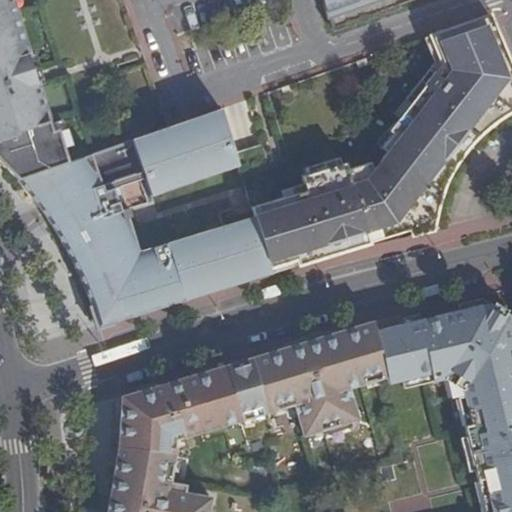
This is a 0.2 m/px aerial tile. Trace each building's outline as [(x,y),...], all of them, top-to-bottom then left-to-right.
[(0,0),(0,158),(9,169),(18,181),(22,180),(71,163),(65,144),(61,132),(53,134),(50,125),(39,88),(28,54),(16,18),(12,19),(6,0),(0,0)] [(323,0),(333,27),(411,0),(323,0)] [(324,249),(326,255),(335,253),(369,241),(367,236),(392,228),(394,233),(410,228),(434,220),(436,215),(437,207),(429,189),(443,172),(440,169),(452,155),(457,150),(453,146),(459,138),(464,141),(467,137),(480,121),(482,124),(496,105),(511,99),(511,76),(502,52),(506,50),(491,15),(430,36),(441,64),(435,71),(426,82),(399,115),(388,129),(392,133),(381,146),(386,151),(380,157),(381,165),(371,169),(348,176),(346,169),(344,163),(339,164),(305,174),(301,176),(303,183),(305,190),(282,197),(260,204),(251,207),(254,217),(269,267),(281,263),(297,258),(324,249)] [(430,67),(435,71),(441,64),(430,36),(424,38),(433,62),(430,67)] [(511,76),(511,65),(506,50),(502,52),(511,76)] [(34,52),(28,54),(39,88),(46,86),(34,52)] [(393,109),(399,115),(426,82),(419,77),(393,109)] [(511,110),(511,99),(496,105),(482,124),(480,121),(467,137),(472,141),(479,135),(486,128),(493,122),(501,117),(511,111),(511,110)] [(73,252),(101,323),(271,272),(269,267),(254,217),(139,252),(128,217),(130,217),(128,209),(120,211),(117,202),(113,189),(105,192),(104,185),(144,172),(146,178),(152,196),(239,167),(222,109),(171,126),(71,163),(22,180),(73,252)] [(63,121),(50,125),(53,134),(61,132),(65,144),(70,143),(63,121)] [(459,160),(452,155),(440,169),(443,172),(429,189),(437,207),(440,200),(445,187),(450,176),(455,167),(459,160)] [(304,166),(305,174),(339,164),(336,156),(304,166)] [(369,163),(346,169),(348,176),(371,169),(369,163)] [(119,187),(146,178),(144,172),(104,185),(105,192),(113,189),(119,187)] [(281,190),(282,197),(305,190),(303,183),(281,190)] [(123,202),(119,187),(113,189),(117,202),(123,202)] [(410,228),(412,235),(433,230),(434,220),(410,228)] [(369,241),(394,233),(392,228),(367,236),(369,241)] [(297,258),(298,264),(326,255),(324,249),(297,258)] [(487,304),(377,332),(388,380),(389,385),(420,377),(423,387),(452,379),(459,377),(472,426),(464,428),(479,483),(486,480),(495,511),(511,511),(511,338),(506,315),(487,304)] [(353,389),(388,380),(377,332),(375,324),(139,391),(139,393),(128,396),(127,394),(123,396),(116,473),(107,511),(211,511),(214,498),(188,492),(187,484),(173,481),(180,441),(299,407),(307,437),(360,420),(353,389)] [(452,379),(464,428),(472,426),(459,377),(452,379)] [(479,483),(487,511),(495,511),(486,480),(479,483)]
